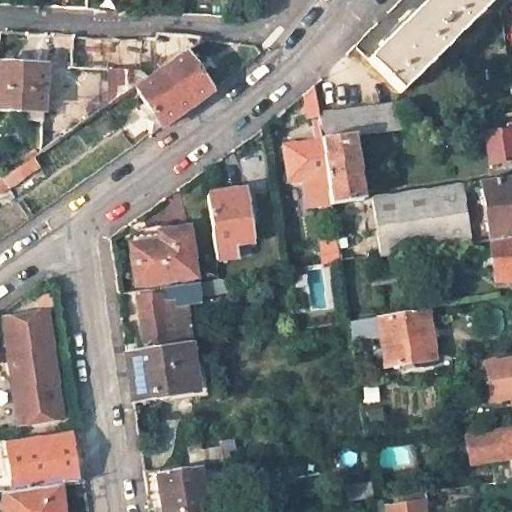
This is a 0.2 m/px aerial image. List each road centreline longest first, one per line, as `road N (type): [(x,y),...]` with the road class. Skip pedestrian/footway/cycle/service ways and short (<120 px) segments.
road 1 (unclassified): [(331,0),(270,76),(78,219)]
road 2 (unclassified): [(285,0),(249,32),(0,20)]
road 3 (unclassified): [(78,219),(119,511)]
